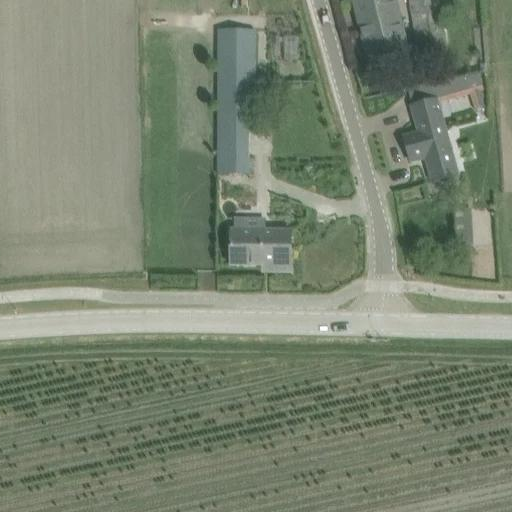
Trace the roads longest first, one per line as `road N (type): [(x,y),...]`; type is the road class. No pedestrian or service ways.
road 1 (tertiary): [(0,329),(381,325)]
road 2 (tertiary): [(381,325),(376,210),(318,0)]
road 3 (tertiary): [(381,325),(511,327)]
